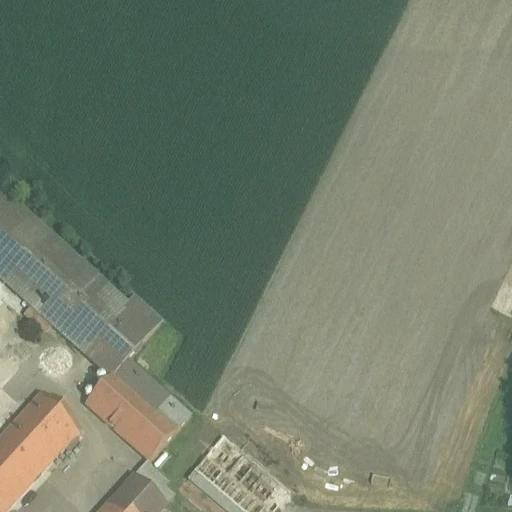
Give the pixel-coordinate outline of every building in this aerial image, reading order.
[(129,310),(0,193),(0,288),(92,372),(124,372),(132,364),(163,330),(141,310),(134,304),(129,310)] [(140,378),(128,391),(175,436),(187,423),(140,378)] [(115,379),(85,410),(147,470),(177,439),(175,436),(128,391),(115,379)] [(0,511),(19,511),(83,441),(37,399),(0,440),(0,511)] [(243,456),(223,440),(185,486),(216,511),(278,511),(292,496),(261,471),(243,456)] [(147,470),(135,483),(159,506),(171,493),(147,470)] [(135,483),(106,511),(165,511),(159,506),(135,483)]
